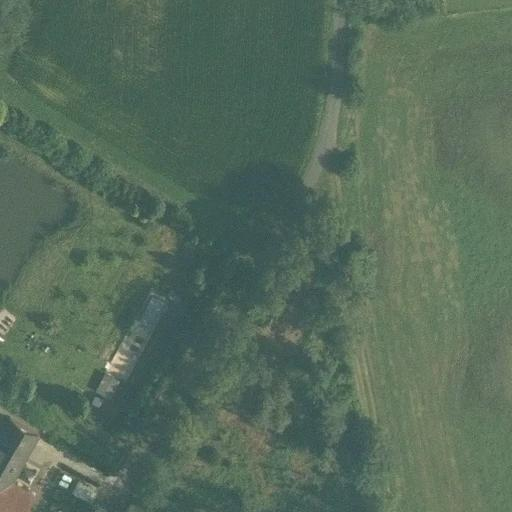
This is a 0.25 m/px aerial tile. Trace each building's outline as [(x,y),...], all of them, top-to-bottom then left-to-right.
[(115,402),(129,379),(106,365),(92,388),(115,402)] [(47,437),(18,419),(1,447),(29,466),(47,437)] [(0,477),(0,502),(11,484),(0,477)] [(95,501),(101,489),(82,479),(75,491),(95,501)] [(11,484),(0,502),(0,511),(33,511),(39,501),(11,484)]
